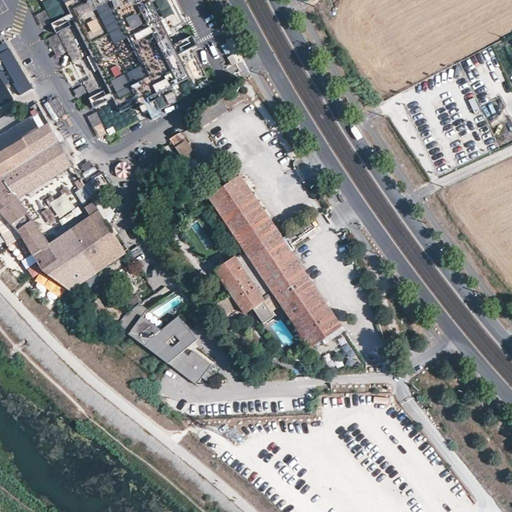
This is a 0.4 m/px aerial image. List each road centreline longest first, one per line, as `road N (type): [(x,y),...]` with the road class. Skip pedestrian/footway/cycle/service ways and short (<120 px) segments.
road 1 (primary): [(236,0),(333,164),(424,295),(511,400)]
road 2 (primary): [(511,348),(401,204),(277,0)]
